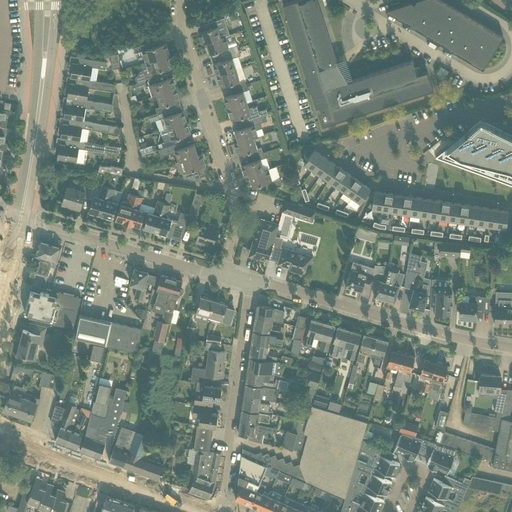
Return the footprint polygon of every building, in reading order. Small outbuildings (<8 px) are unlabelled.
[(348,81),(341,69),(336,61),(336,60),(316,0),(306,0),(299,3),(297,0),(295,0),(283,4),(322,126),(433,90),(427,71),(417,74),(412,61),(348,81)] [(503,36),(443,0),(417,0),(385,11),(483,69),(503,36)] [(198,32),(202,44),(206,43),(206,42),(221,37),(225,36),(229,35),(224,18),(212,21),(212,22),(206,24),(208,29),(198,32)] [(225,36),(221,37),(206,42),(206,43),(209,54),(223,49),(225,54),(238,50),(237,45),(229,47),(225,36)] [(154,41),(133,47),(135,53),(142,51),(146,62),(150,60),(165,56),(169,54),(166,43),(155,46),(154,41)] [(240,55),(238,50),(225,54),(227,60),(213,64),(217,76),(236,69),(232,58),(240,55)] [(120,68),(118,54),(110,55),(112,69),(120,68)] [(169,67),(165,56),(150,60),(146,62),(148,68),(142,69),(142,71),(140,72),(135,78),(136,83),(143,81),(156,77),(155,72),(169,67)] [(70,77),(76,78),(90,80),(92,67),(105,69),(106,62),(79,57),(78,64),(73,63),(70,77)] [(437,74),(445,79),(449,72),(441,67),(437,74)] [(239,80),(236,69),(217,76),(220,87),(231,84),(232,89),(246,84),(244,79),(239,80)] [(158,82),(156,77),(143,81),(145,87),(148,85),(152,97),(157,95),(176,89),(172,77),(158,82)] [(115,92),(116,84),(90,80),(76,78),(75,84),(69,83),(67,98),(72,99),(73,99),(73,98),(87,101),(87,100),(86,100),(89,87),(115,92)] [(247,90),(246,84),(232,89),(234,94),(224,97),(227,109),(247,102),(243,91),(247,90)] [(180,100),(176,89),(157,95),(160,106),(156,108),(158,113),(171,109),(169,104),(180,100)] [(113,105),(87,100),(87,101),(73,98),(73,99),(72,99),(71,105),(66,104),(63,118),(69,119),(84,121),(83,121),(85,108),(111,112),(113,105)] [(255,112),(253,107),(249,109),(247,102),(227,109),(231,120),(245,116),(247,121),(260,116),(258,111),(255,112)] [(173,114),(171,109),(158,113),(148,116),(150,122),(164,118),(167,128),(187,122),(183,111),(173,114)] [(255,130),(261,128),(259,123),(266,121),(264,115),(260,116),(247,121),(248,126),(234,131),(238,142),(253,137),(257,136),(255,130)] [(87,142),(89,129),(108,132),(109,125),(84,121),(69,119),(68,125),(62,124),(60,138),(65,139),(66,139),(80,141),(87,142)] [(511,136),(481,121),(468,131),(435,158),(511,186),(511,136)] [(190,134),(187,122),(167,128),(160,131),(164,142),(161,143),(163,148),(178,143),(176,138),(190,134)] [(257,148),(253,137),(238,142),(234,143),(238,155),(248,151),(250,157),(263,152),(261,147),(257,148)] [(83,163),(86,150),(105,153),(106,145),(87,142),(80,141),(66,139),(65,139),(64,145),(59,144),(57,159),(76,162),(83,163)] [(180,148),(178,143),(163,148),(159,149),(161,156),(175,152),(178,162),(182,161),(182,160),(197,155),(194,144),(180,148)] [(140,148),(141,154),(153,151),(152,145),(140,148)] [(271,150),(263,152),(250,157),(251,162),(241,165),(245,177),(249,176),(249,175),(264,170),(260,159),(273,155),(271,150)] [(312,170),(322,155),(314,150),(304,164),(312,170)] [(202,154),(197,155),(182,160),(182,161),(178,162),(176,163),(180,173),(182,173),(184,178),(201,182),(199,173),(197,174),(195,169),(205,165),(202,154)] [(320,175),(330,161),(322,155),(312,170),(320,175)] [(328,181),(338,166),(330,161),(320,175),(328,181)] [(105,166),(105,173),(112,175),(112,173),(121,175),(122,174),(123,168),(114,166),(105,166)] [(336,186),(346,172),(338,166),(328,181),(336,186)] [(268,169),(264,170),(249,175),(249,176),(253,187),(267,182),(268,188),(282,183),(280,178),(272,180),(268,169)] [(344,192),(354,177),(346,172),(336,186),(344,192)] [(120,204),(116,217),(118,218),(117,219),(123,221),(123,219),(128,221),(137,190),(141,179),(135,177),(132,188),(131,188),(126,205),(120,204)] [(352,197),(362,183),(354,177),(344,192),(352,197)] [(167,190),(169,183),(154,181),(153,187),(167,190)] [(114,189),(116,184),(110,183),(109,187),(108,187),(100,214),(106,216),(106,217),(112,219),(117,202),(111,201),(115,189),(114,189)] [(360,203),(370,188),(362,183),(352,197),(360,203)] [(89,199),(92,189),(93,188),(82,185),(80,190),(77,189),(67,187),(62,203),(80,208),(83,197),(89,199)] [(100,214),(108,187),(102,185),(98,197),(93,195),(91,202),(88,212),(94,214),(94,212),(100,214)] [(137,190),(128,221),(133,222),(132,224),(138,225),(139,224),(140,224),(144,211),(139,209),(140,203),(144,192),(137,190)] [(382,210),(384,193),(374,191),(372,209),(382,210)] [(191,206),(188,216),(196,219),(199,208),(203,195),(202,195),(195,193),(191,206)] [(391,212),(394,194),(384,193),(382,210),(391,212)] [(401,213),(403,196),(394,194),(391,212),(401,213)] [(410,214),(413,197),(403,196),(401,213),(410,214)] [(420,216),(422,198),(413,197),(410,214),(420,216)] [(429,217),(432,200),(422,198),(420,216),(429,217)] [(163,203),(155,230),(161,232),(161,234),(166,235),(167,233),(174,235),(174,234),(181,237),(186,223),(178,220),(166,217),(170,204),(169,204),(170,200),(165,199),(163,203)] [(315,211),(286,200),(282,211),(312,221),(315,211)] [(439,219),(441,201),(432,200),(429,217),(439,219)] [(155,230),(163,203),(157,201),(153,213),(148,212),(143,228),(149,230),(149,229),(155,230)] [(448,220),(451,203),(441,201),(439,219),(448,220)] [(458,221),(460,204),(451,203),(448,220),(458,221)] [(467,223),(470,205),(460,204),(458,221),(467,223)] [(477,224),(479,207),(470,205),(467,223),(477,224)] [(486,226),(489,208),(479,207),(477,224),(486,226)] [(496,227),(498,210),(489,208),(486,226),(496,227)] [(506,228),(508,211),(499,210),(496,227),(501,228),(506,228)] [(278,224),(269,221),(259,218),(250,249),(252,249),(251,253),(252,256),(254,257),(268,262),(278,224)] [(200,224),(195,243),(207,246),(208,244),(213,245),(214,243),(217,232),(219,227),(208,223),(207,226),(200,224)] [(370,230),(368,239),(374,241),(377,232),(370,230)] [(409,244),(409,236),(395,235),(394,243),(409,244)] [(41,276),(50,243),(39,240),(35,256),(40,257),(36,272),(31,270),(27,283),(44,288),(47,277),(41,276)] [(441,242),(440,255),(459,256),(460,243),(441,242)] [(56,264),(61,246),(50,243),(41,276),(47,277),(50,266),(53,266),(55,266),(56,264)] [(470,252),(470,245),(461,244),(460,251),(470,252)] [(501,258),(501,250),(501,247),(488,246),(488,257),(501,258)] [(311,264),(313,256),(305,254),(305,257),(297,254),(298,252),(282,247),(277,264),(295,270),(294,272),(304,275),(307,263),(311,264)] [(422,282),(423,279),(416,278),(417,272),(420,261),(421,261),(420,261),(422,255),(409,252),(408,257),(405,277),(404,287),(405,284),(413,286),(410,297),(412,297),(410,306),(423,309),(427,293),(429,294),(430,284),(422,282)] [(384,298),(394,263),(395,258),(391,257),(390,262),(388,261),(387,266),(386,266),(384,273),(376,272),(376,279),(378,280),(373,295),(384,298)] [(372,280),(374,274),(374,267),(353,261),(350,270),(348,278),(345,287),(361,292),(362,288),(369,290),(372,280)] [(395,284),(399,269),(397,268),(398,264),(394,263),(384,298),(395,301),(399,285),(395,284)] [(135,268),(130,283),(131,283),(137,285),(134,297),(143,299),(145,290),(148,281),(145,280),(148,272),(141,270),(141,268),(138,267),(137,268),(135,268)] [(169,285),(171,277),(161,274),(156,290),(159,290),(155,303),(166,307),(169,294),(172,285),(169,285)] [(175,304),(178,295),(180,295),(181,295),(182,293),(182,291),(181,289),(180,288),(182,281),(171,277),(169,285),(172,285),(169,294),(166,307),(162,319),(169,321),(171,312),(173,313),(175,304)] [(435,312),(450,313),(451,306),(452,300),(451,300),(452,292),(449,292),(449,289),(442,288),(442,286),(437,286),(438,280),(432,279),(430,305),(435,305),(435,312)] [(78,309),(81,298),(71,295),(71,294),(66,293),(65,294),(56,291),(55,294),(36,289),(35,291),(30,290),(28,299),(30,299),(27,313),(25,313),(24,314),(29,315),(28,319),(73,330),(78,309)] [(209,316),(214,300),(201,296),(196,312),(209,316)] [(461,308),(460,318),(475,319),(476,312),(483,312),(484,296),(474,296),(469,296),(469,302),(461,302),(461,308)] [(511,307),(511,304),(510,302),(506,302),(505,303),(505,298),(496,298),(494,325),(511,326),(511,307)] [(214,300),(209,316),(212,317),(221,319),(221,321),(230,324),(234,310),(225,307),(226,304),(214,300)] [(282,321),(284,311),(274,308),(257,305),(255,317),(272,320),(282,321)] [(77,324),(73,338),(91,342),(89,350),(89,353),(88,358),(103,361),(107,346),(115,348),(124,350),(135,352),(137,352),(140,339),(142,329),(112,322),(112,321),(79,314),(77,324)] [(307,317),(298,315),(295,326),(304,329),(307,317)] [(271,325),(272,320),(255,317),(253,329),(279,334),(281,327),(271,325)] [(318,339),(323,322),(311,319),(303,345),(310,347),(313,337),(318,339)] [(164,341),(168,323),(158,320),(153,339),(155,339),(164,341)] [(327,352),(332,335),(335,325),(323,322),(318,339),(323,340),(320,350),(327,352)] [(46,327),(44,327),(30,323),(28,331),(23,329),(16,355),(35,359),(38,346),(41,347),(46,327)] [(344,346),(349,330),(337,326),(330,352),(337,354),(340,345),(344,346)] [(189,327),(188,339),(195,340),(196,328),(189,327)] [(300,340),(303,329),(295,327),(292,338),(294,339),(294,338),(300,340)] [(353,359),(358,343),(361,333),(349,330),(344,346),(340,360),(347,362),(348,358),(353,359)] [(278,343),(279,335),(263,332),(253,331),(251,343),(268,346),(269,341),(278,343)] [(207,334),(206,342),(220,344),(221,336),(207,334)] [(371,354),(376,338),(364,334),(356,360),(364,363),(367,353),(371,354)] [(73,338),(71,350),(86,354),(86,353),(89,353),(89,350),(91,342),(73,338)] [(301,340),(300,340),(294,338),(294,339),(291,352),(298,355),(301,340)] [(383,358),(385,351),(388,341),(376,338),(371,354),(375,356),(373,365),(380,367),(382,358),(383,358)] [(161,351),(164,341),(155,339),(152,349),(161,351)] [(192,366),(190,380),(208,383),(218,384),(219,377),(221,378),(222,373),(223,373),(225,365),(223,364),(225,351),(220,351),(221,344),(220,344),(206,342),(205,349),(209,349),(206,368),(192,366)] [(267,350),(268,346),(251,343),(249,355),(259,357),(276,360),(277,352),(267,350)] [(149,350),(147,362),(153,363),(155,351),(149,350)] [(399,370),(403,354),(391,350),(389,359),(388,359),(386,366),(399,370)] [(410,373),(412,366),(413,366),(415,357),(403,354),(399,370),(396,380),(395,380),(392,392),(397,393),(400,381),(402,375),(403,371),(410,373)] [(282,355),(280,361),(290,364),(291,358),(282,355)] [(323,364),(325,358),(319,356),(319,357),(313,355),(311,359),(318,362),(323,364)] [(276,362),(259,359),(249,357),(247,369),(264,372),(265,367),(275,369),(276,362)] [(428,389),(435,363),(423,359),(420,369),(421,369),(420,375),(425,377),(423,382),(422,382),(420,389),(428,392),(428,389)] [(321,374),(323,364),(318,362),(315,372),(321,374)] [(446,374),(445,374),(447,366),(435,363),(428,389),(441,393),(446,374)] [(352,388),(358,365),(354,364),(353,367),(350,378),(348,387),(352,388)] [(12,372),(16,373),(20,371),(21,367),(14,365),(12,372)] [(59,390),(64,370),(58,369),(56,375),(52,388),(59,390)] [(264,376),(264,372),(247,369),(246,381),(256,383),(272,386),(273,378),(264,376)] [(52,388),(56,375),(43,371),(42,374),(50,376),(47,387),(52,388)] [(317,387),(321,374),(315,372),(311,371),(307,384),(310,384),(317,387)] [(50,376),(42,374),(39,385),(47,387),(50,376)] [(481,374),(480,384),(479,389),(499,391),(500,375),(481,374)] [(286,390),(288,383),(288,381),(279,379),(277,388),(286,390)] [(83,441),(80,451),(96,456),(100,458),(100,456),(103,449),(105,444),(104,443),(108,432),(115,434),(126,390),(116,387),(111,405),(107,403),(112,385),(99,381),(91,414),(85,436),(83,441)] [(374,394),(377,383),(370,381),(367,392),(374,394)] [(276,388),(272,388),(255,385),(246,383),(244,396),(261,398),(274,401),(276,388)] [(385,385),(377,383),(374,394),(375,394),(372,404),(374,404),(375,399),(380,401),(385,385)] [(17,414),(23,397),(15,394),(18,386),(11,384),(6,397),(8,398),(3,409),(17,414)] [(194,402),(193,404),(212,406),(213,400),(220,401),(222,387),(212,386),(204,384),(203,392),(195,391),(194,402)] [(313,399),(317,387),(310,384),(308,390),(310,390),(308,397),(307,396),(307,397),(313,399)] [(511,389),(506,389),(506,390),(507,390),(505,399),(497,397),(494,411),(502,412),(501,418),(502,418),(509,420),(511,405),(511,389)] [(315,393),(312,404),(325,408),(329,397),(315,393)] [(36,408),(40,398),(33,396),(31,400),(23,397),(17,414),(31,419),(35,407),(36,408)] [(260,403),(261,398),(244,396),(242,408),(252,409),(268,412),(269,405),(260,403)] [(312,403),(313,399),(307,397),(304,408),(309,410),(311,403),(312,403)] [(55,405),(51,419),(60,423),(59,425),(61,426),(55,441),(66,445),(72,430),(68,428),(70,423),(74,425),(79,411),(79,409),(76,407),(77,406),(68,403),(68,402),(65,409),(55,405)] [(193,404),(192,417),(199,418),(198,425),(213,427),(216,428),(218,414),(211,413),(212,406),(193,404)] [(359,449),(362,439),(367,422),(312,405),(307,421),(304,434),(307,435),(303,452),(299,465),(305,480),(345,497),(347,488),(350,479),(356,459),(359,449)] [(270,414),(252,411),(242,409),(240,421),(257,424),(257,420),(268,422),(270,414)] [(444,428),(449,412),(440,409),(435,426),(444,428)] [(469,425),(472,412),(465,411),(463,424),(469,425)] [(475,426),(477,413),(472,412),(469,425),(475,426)] [(481,427),(483,415),(477,413),(475,426),(481,427)] [(79,432),(86,416),(80,414),(73,430),(72,430),(66,445),(77,449),(83,433),(79,432)] [(487,428),(489,416),(483,415),(481,427),(487,428)] [(496,417),(489,416),(487,428),(493,429),(496,417)] [(304,434),(307,421),(296,419),(293,431),(297,432),(303,433),(304,434)] [(394,420),(392,428),(398,430),(401,421),(394,420)] [(415,435),(418,424),(402,420),(399,430),(415,435)] [(272,436),(274,428),(274,427),(257,424),(240,421),(238,434),(246,435),(245,438),(255,441),(256,432),(272,436)] [(215,482),(220,456),(221,453),(210,451),(213,427),(198,425),(197,425),(194,449),(191,464),(191,469),(193,471),(192,474),(191,477),(193,478),(189,491),(207,497),(209,496),(215,482)] [(111,456),(109,461),(122,466),(128,451),(129,452),(136,432),(122,426),(114,446),(112,452),(111,456)] [(297,432),(293,431),(287,430),(282,446),(293,449),(297,432)] [(511,432),(500,430),(495,452),(496,452),(503,453),(501,463),(507,464),(509,465),(511,455),(511,449),(511,432)] [(446,446),(450,433),(444,431),(440,444),(446,446)] [(148,452),(149,449),(146,448),(150,437),(136,432),(129,452),(128,451),(122,466),(158,479),(163,465),(143,457),(145,451),(148,452)] [(307,435),(304,434),(303,433),(297,432),(293,449),(303,452),(307,435)] [(424,453),(429,441),(402,433),(401,435),(400,434),(394,450),(405,454),(404,455),(403,456),(406,457),(409,458),(412,459),(412,457),(414,458),(414,459),(418,450),(424,453)] [(452,447),(456,435),(450,433),(446,446),(452,447)] [(457,449),(461,437),(456,435),(452,447),(457,449)] [(463,451),(467,439),(461,437),(457,449),(463,451)] [(394,453),(362,439),(359,449),(376,456),(372,466),(382,471),(394,476),(394,475),(395,474),(396,474),(399,466),(398,465),(399,464),(400,463),(387,458),(390,452),(394,454),(394,453)] [(469,453),(473,441),(467,439),(463,451),(469,453)] [(452,457),(456,449),(429,441),(424,453),(430,455),(426,464),(427,464),(429,465),(428,466),(430,467),(430,468),(433,469),(436,470),(436,469),(436,468),(447,472),(453,457),(453,456),(453,457),(452,457)] [(474,455),(478,443),(473,441),(469,453),(474,455)] [(480,457),(484,445),(478,443),(474,455),(480,457)] [(486,459),(490,447),(484,445),(480,457),(486,459)] [(492,461),(496,449),(490,447),(486,459),(492,461)] [(258,463),(255,454),(243,449),(243,448),(242,448),(241,455),(258,463)] [(267,466),(263,456),(263,455),(261,452),(255,454),(258,463),(267,466)] [(273,466),(269,456),(268,453),(263,455),(263,456),(267,466),(264,474),(270,476),(270,475),(276,477),(279,472),(273,469),(273,466)] [(281,470),(277,460),(275,454),(269,456),(273,466),(281,470)] [(250,505),(260,483),(264,474),(267,466),(258,463),(241,455),(237,483),(241,485),(235,499),(250,505)] [(289,473),(285,464),(283,458),(277,460),(281,470),(289,473)] [(379,476),(382,471),(372,466),(356,459),(350,479),(357,481),(361,472),(373,477),(369,486),(374,489),(386,494),(388,490),(390,486),(389,486),(391,482),(392,482),(379,476)] [(297,477),(293,467),(291,462),(285,464),(289,473),(297,477)] [(305,480),(299,465),(293,467),(297,477),(305,480)] [(457,492),(453,501),(460,504),(463,498),(464,495),(467,487),(470,480),(465,477),(462,483),(444,475),(448,477),(446,483),(433,478),(434,479),(433,480),(432,480),(428,488),(429,488),(429,490),(428,490),(428,491),(440,496),(446,498),(450,488),(457,492)] [(18,509),(16,511),(25,511),(29,502),(31,503),(38,505),(38,506),(39,506),(45,489),(40,487),(43,479),(36,476),(32,487),(27,485),(24,495),(18,509)] [(302,489),(305,482),(293,477),(290,484),(302,489)] [(372,495),(374,489),(369,486),(357,481),(350,479),(347,488),(345,497),(345,498),(351,501),(355,491),(365,495),(361,505),(366,507),(366,508),(376,511),(378,511),(379,510),(380,511),(384,503),(382,502),(383,500),(384,501),(384,500),(372,495)] [(56,495),(50,493),(53,485),(47,482),(45,489),(39,506),(38,506),(38,507),(49,511),(50,511),(56,495)] [(308,491),(311,485),(305,482),(302,489),(308,491)] [(262,510),(269,494),(264,492),(266,486),(260,483),(250,505),(262,510)] [(58,488),(56,495),(50,511),(49,511),(62,511),(67,501),(61,499),(64,491),(58,488)] [(326,498),(328,493),(316,488),(314,493),(326,498)] [(460,504),(456,511),(473,511),(479,499),(481,493),(479,492),(474,488),(471,498),(465,496),(464,495),(463,498),(460,504)] [(266,511),(276,511),(281,501),(280,501),(283,495),(271,490),(269,494),(262,510),(266,511)] [(479,499),(473,511),(489,511),(493,501),(493,502),(496,496),(494,495),(489,491),(485,501),(479,499)] [(493,501),(489,511),(505,511),(510,499),(508,497),(508,498),(503,494),(500,504),(493,502),(493,501)] [(116,511),(120,500),(106,495),(100,511),(116,511)] [(292,511),(297,501),(284,496),(282,502),(281,501),(276,511),(292,511)] [(449,510),(448,511),(456,511),(460,504),(453,501),(446,498),(440,496),(438,501),(426,496),(425,497),(426,497),(424,501),(423,501),(422,504),(422,505),(421,509),(420,508),(420,509),(427,511),(439,511),(442,507),(449,510)] [(364,511),(366,508),(366,507),(361,505),(351,501),(345,498),(340,511),(364,511)] [(131,511),(134,505),(120,500),(116,511),(131,511)] [(305,511),(308,506),(297,501),(292,511),(305,511)]
